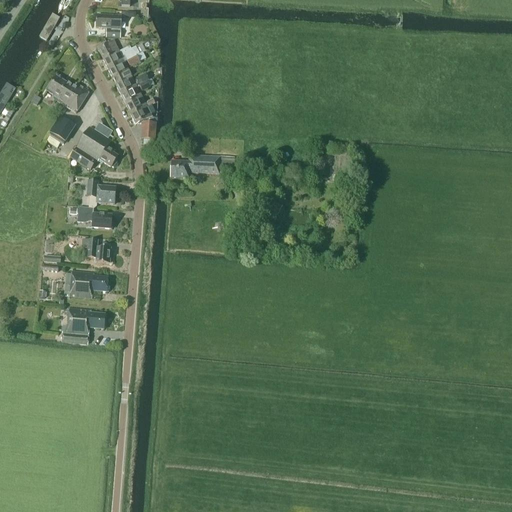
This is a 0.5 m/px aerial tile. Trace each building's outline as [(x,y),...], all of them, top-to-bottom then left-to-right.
[(122,0),(121,8),(130,8),(130,0),(122,0)] [(66,17),(56,10),(37,40),(47,46),(66,17)] [(106,30),(106,39),(121,40),(122,24),(117,24),(118,17),(96,16),(96,29),(106,30)] [(102,60),(118,52),(114,42),(97,50),(102,60)] [(130,46),(118,52),(102,60),(108,71),(124,63),(120,57),(123,55),(127,61),(136,57),(145,52),(144,49),(138,52),(136,47),(131,50),(130,46)] [(139,63),(136,57),(127,61),(130,68),(139,63)] [(113,81),(129,73),(124,63),(108,71),(113,81)] [(139,86),(146,82),(149,82),(145,75),(136,80),(139,86)] [(115,85),(120,96),(136,88),(131,77),(115,85)] [(67,85),(57,79),(52,88),(50,87),(48,91),(49,91),(49,93),(56,97),(54,100),(77,114),(90,92),(76,84),(75,87),(68,83),(67,85)] [(149,88),(146,82),(139,86),(142,91),(149,88)] [(120,96),(125,106),(141,98),(136,88),(120,96)] [(41,100),(35,96),(31,103),(37,107),(41,100)] [(145,105),(141,98),(125,106),(130,116),(146,108),(147,109),(155,104),(153,100),(147,103),(147,104),(145,105)] [(151,118),(147,109),(146,108),(130,116),(135,126),(151,118)] [(49,142),(63,148),(75,122),(61,116),(49,142)] [(144,124),(143,140),(153,141),(154,125),(144,124)] [(111,143),(90,129),(71,158),(91,171),(96,163),(98,164),(100,161),(111,169),(118,157),(113,153),(114,152),(108,148),(111,143)] [(219,159),(189,157),(188,164),(172,163),(171,179),(188,180),(189,174),(218,176),(218,175),(219,165),(219,159)] [(219,165),(218,175),(232,175),(233,166),(219,165)] [(98,182),(89,181),(88,191),(87,199),(89,199),(88,208),(94,209),(96,206),(97,205),(97,203),(115,205),(116,188),(99,187),(98,187),(98,184),(98,182)] [(274,202),(270,208),(275,211),(275,213),(278,215),(282,207),(274,202)] [(94,210),(79,208),(78,218),(78,223),(85,224),(90,222),(93,222),(92,229),(113,231),(114,221),(113,221),(113,217),(94,215),(94,210)] [(98,242),(84,241),(83,248),(88,249),(88,258),(96,259),(96,263),(110,265),(111,249),(97,248),(98,242)] [(61,257),(45,255),(44,262),(60,264),(61,257)] [(93,274),(72,272),(69,297),(91,299),(92,291),(107,293),(108,278),(94,277),(93,274)] [(62,342),(62,344),(71,344),(72,335),(88,336),(89,329),(103,330),(104,315),(90,314),(90,312),(69,310),(67,328),(63,327),(62,340),(62,342)]
